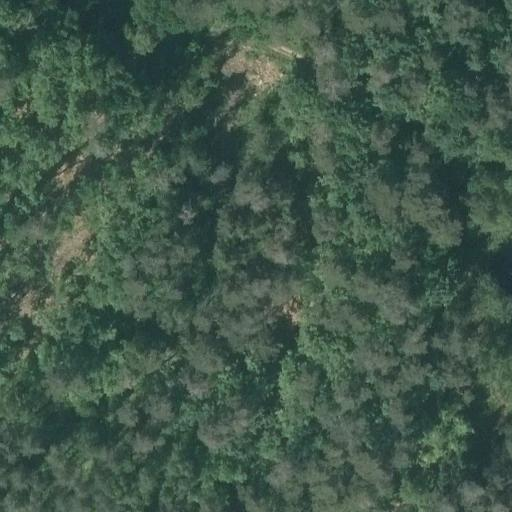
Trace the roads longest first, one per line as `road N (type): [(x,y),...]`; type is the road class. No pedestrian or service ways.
road 1 (track): [(511,130),(235,0)]
road 2 (track): [(449,100),(463,229),(452,275)]
